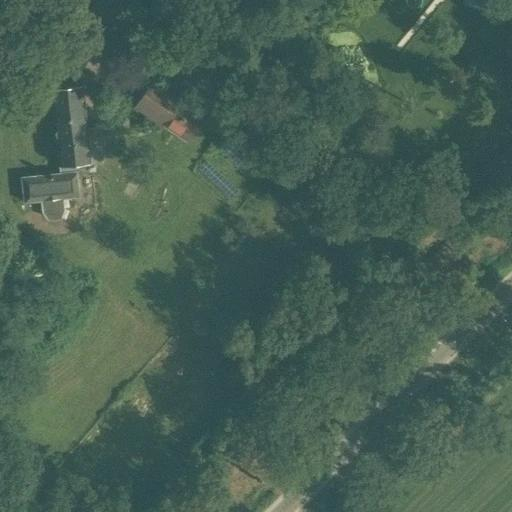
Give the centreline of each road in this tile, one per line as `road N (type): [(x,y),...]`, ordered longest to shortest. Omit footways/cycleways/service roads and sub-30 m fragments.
road 1 (tertiary): [(267,511),(511,286)]
road 2 (track): [(88,53),(133,48),(176,29),(204,0)]
